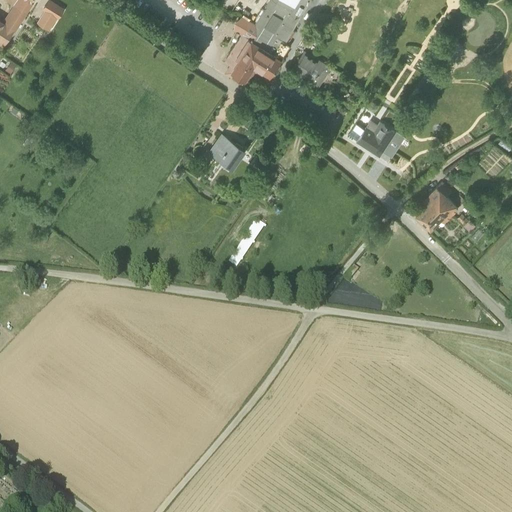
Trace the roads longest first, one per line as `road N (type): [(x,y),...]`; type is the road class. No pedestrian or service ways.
road 1 (residential): [(394,208),(298,127),(111,0)]
road 2 (unclassified): [(315,308),(0,267)]
road 3 (track): [(315,308),(160,511)]
road 4 (unclassified): [(511,337),(315,308)]
road 5 (residential): [(511,325),(394,208)]
road 6 (track): [(511,124),(394,208)]
road 7 (unclassified): [(394,208),(315,308)]
